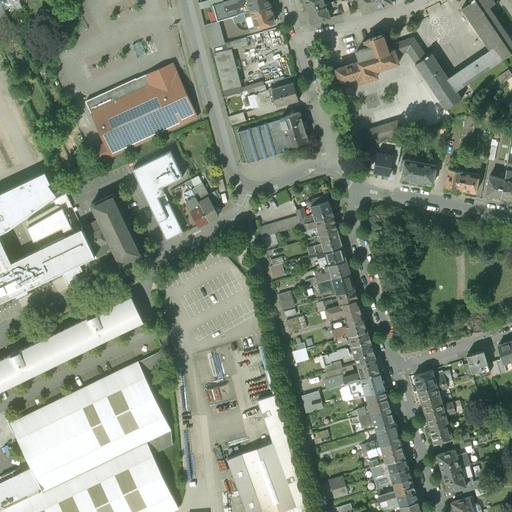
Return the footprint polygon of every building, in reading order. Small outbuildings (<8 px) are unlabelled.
[(12,0),(16,9),(21,6),(18,0),(12,0)] [(267,0),(224,0),(222,1),(213,4),(217,20),(232,16),(242,13),(269,5),(267,0)] [(305,0),(307,8),(326,3),(324,0),(305,0)] [(343,0),(336,0),(326,3),(327,7),(333,5),(333,6),(339,4),(341,10),(346,9),(343,0)] [(359,0),(364,12),(378,8),(374,0),(359,0)] [(471,0),(472,1),(463,7),(491,49),(490,50),(498,62),(511,52),(511,42),(489,8),(496,3),(493,0),(471,0)] [(326,3),(307,8),(311,22),(330,17),(327,7),(326,3)] [(269,5),(242,13),(244,17),(251,15),(255,27),(274,21),(269,5)] [(242,13),(232,16),(234,22),(244,19),(244,17),(242,13)] [(14,30),(6,14),(0,17),(8,33),(14,30)] [(217,20),(204,24),(210,47),(224,43),(217,20)] [(384,34),(365,40),(367,47),(357,50),(360,60),(336,68),(338,75),(341,82),(358,76),(360,82),(378,76),(376,70),(399,62),(395,49),(390,51),(384,34)] [(452,82),(432,51),(428,54),(427,52),(424,54),(412,37),(407,39),(420,59),(414,63),(444,109),(462,97),(456,89),(452,82)] [(231,48),(213,52),(218,71),(236,66),(231,48)] [(148,84),(146,85),(142,77),(113,90),(117,98),(91,110),(107,146),(96,150),(100,160),(197,116),(173,63),(145,76),(148,84)] [(480,64),(452,82),(456,89),(484,70),(480,64)] [(236,66),(218,71),(223,90),(241,85),(236,66)] [(511,73),(509,69),(498,76),(503,83),(511,76),(511,73)] [(293,82),(254,93),(258,106),(276,101),(277,105),(299,99),(293,82)] [(285,116),(237,131),(246,162),(284,151),(283,147),(307,140),(303,126),(299,111),(285,115),(285,116)] [(245,113),(229,118),(232,127),(247,123),(245,113)] [(393,121),(360,127),(363,140),(395,134),(393,121)] [(422,129),(412,132),(413,138),(424,135),(422,129)] [(395,145),(393,155),(392,162),(398,164),(401,146),(395,145)] [(498,146),(491,145),(488,158),(495,160),(498,146)] [(169,150),(135,165),(169,238),(185,230),(166,189),(162,191),(159,184),(180,174),(169,150)] [(377,154),(371,153),(368,169),(373,170),(373,172),(390,175),(392,162),(393,155),(377,152),(377,154)] [(511,155),(509,154),(504,178),(501,197),(511,198),(511,155)] [(421,162),(405,159),(402,175),(418,178),(421,162)] [(435,165),(421,162),(418,178),(433,181),(435,168),(434,168),(435,165)] [(463,171),(448,168),(445,186),(460,189),(463,171)] [(0,231),(14,225),(57,193),(45,169),(0,190),(0,231)] [(479,174),(463,171),(460,189),(476,192),(479,174)] [(504,178),(489,176),(486,194),(501,197),(504,178)] [(192,179),(185,183),(189,190),(192,189),(195,187),(192,179)] [(223,179),(217,180),(220,192),(226,190),(223,179)] [(209,194),(202,183),(195,187),(192,189),(196,196),(209,219),(219,214),(213,203),(219,199),(214,191),(209,194)] [(196,196),(192,189),(189,190),(184,193),(184,198),(199,225),(209,219),(196,196)] [(286,189),(277,193),(281,203),(291,199),(286,189)] [(56,205),(28,221),(30,225),(27,227),(34,241),(37,239),(40,247),(74,231),(70,223),(73,222),(67,209),(73,206),(66,192),(53,200),(56,205)] [(128,221),(114,192),(92,203),(99,219),(82,227),(97,257),(108,252),(107,250),(113,247),(121,264),(143,254),(130,226),(130,225),(128,221)] [(323,196),(307,200),(309,208),(312,208),(313,212),(311,214),(305,216),(299,218),(301,224),(333,215),(329,200),(325,201),(323,196)] [(303,207),(296,210),(298,215),(299,218),(305,216),(303,207)] [(298,215),(259,226),(261,236),(301,224),(299,218),(298,215)] [(301,224),(302,230),(317,226),(320,234),(337,229),(333,215),(301,224)] [(40,247),(0,265),(0,303),(68,270),(97,257),(82,227),(74,231),(40,247)] [(320,234),(318,235),(319,241),(321,240),(322,244),(308,248),(310,254),(342,244),(337,229),(320,234)] [(342,244),(310,254),(311,258),(318,256),(321,266),(319,267),(319,268),(329,265),(346,260),(342,244)] [(346,260),(329,265),(331,272),(323,275),(322,272),(319,273),(318,270),(315,271),(317,277),(319,282),(350,272),(346,260)] [(284,267),(275,270),(276,275),(286,272),(284,267)] [(319,282),(317,282),(320,292),(331,289),(332,295),(337,294),(355,288),(350,272),(319,282)] [(355,288),(337,294),(338,299),(332,301),(333,306),(358,299),(355,288)] [(290,290),(278,293),(282,307),(294,303),(290,290)] [(89,316),(0,358),(0,388),(142,320),(131,296),(89,316)] [(333,306),(326,308),(328,318),(343,314),(345,319),(362,314),(358,299),(333,306)] [(331,300),(324,302),(326,308),(333,306),(332,301),(331,300)] [(362,314),(345,319),(346,325),(349,335),(367,330),(362,314)] [(304,315),(286,320),(290,332),(307,326),(304,315)] [(346,325),(332,329),(335,339),(340,337),(349,335),(346,325)] [(367,330),(349,335),(352,345),(370,340),(367,330)] [(349,335),(340,337),(341,341),(333,343),(335,350),(352,345),(349,335)] [(370,340),(352,345),(353,349),(357,363),(375,358),(370,340)] [(305,341),(295,344),(297,350),(306,347),(305,341)] [(511,341),(498,345),(502,359),(503,364),(504,364),(504,366),(507,365),(506,364),(510,362),(511,361),(511,341)] [(335,350),(323,354),(328,371),(338,368),(335,360),(332,361),(331,359),(350,353),(349,350),(353,349),(352,345),(335,350)] [(260,348),(237,354),(247,391),(270,385),(260,348)] [(484,349),(467,355),(472,372),(479,370),(480,374),(490,371),(488,363),(484,349)] [(162,350),(11,421),(32,466),(18,472),(16,467),(0,475),(3,480),(0,481),(0,511),(168,511),(179,507),(153,453),(173,444),(171,429),(144,371),(164,362),(162,350)] [(360,371),(342,377),(344,382),(348,381),(379,372),(375,358),(357,363),(360,371)] [(502,359),(497,361),(500,373),(506,372),(504,366),(504,364),(503,364),(502,359)] [(497,361),(488,363),(490,371),(492,376),(500,373),(497,361)] [(328,371),(322,373),(323,379),(346,373),(344,366),(338,368),(328,371)] [(431,369),(414,374),(418,389),(445,382),(443,376),(434,379),(431,369)] [(448,370),(442,372),(443,376),(445,382),(451,380),(448,370)] [(379,372),(348,381),(350,387),(358,385),(358,384),(360,383),(360,384),(361,385),(362,384),(365,394),(384,389),(379,372)] [(445,382),(418,389),(422,402),(439,397),(437,390),(446,387),(445,382)] [(384,389),(365,394),(369,404),(367,405),(366,405),(367,407),(365,408),(364,406),(357,408),(359,415),(389,406),(386,396),(388,394),(386,391),(385,390),(384,389)] [(302,397),(306,411),(322,406),(318,392),(302,397)] [(308,511),(305,498),(277,393),(258,399),(296,505),(276,511),(308,511)] [(439,397),(422,402),(426,415),(452,407),(450,401),(441,404),(439,397)] [(389,406),(359,415),(360,421),(368,419),(368,417),(370,417),(370,418),(371,419),(373,418),(376,428),(394,422),(389,406)] [(452,407),(426,415),(429,427),(447,422),(445,415),(454,412),(452,407)] [(394,422),(376,428),(378,438),(377,438),(376,439),(377,441),(374,442),(374,440),(365,443),(367,449),(399,439),(397,429),(398,428),(397,424),(395,424),(394,422)] [(447,422),(429,427),(434,444),(452,439),(447,422)] [(327,428),(316,431),(318,437),(329,434),(327,428)] [(468,432),(454,437),(456,442),(457,442),(470,438),(468,432)] [(470,438),(457,442),(459,448),(472,444),(470,438)] [(399,439),(367,449),(369,455),(378,453),(377,451),(380,450),(380,452),(381,453),(383,452),(386,462),(387,462),(405,456),(399,439)] [(455,449),(437,454),(443,472),(470,464),(466,452),(457,455),(455,449)] [(405,456),(387,462),(390,472),(408,467),(405,456)] [(377,464),(371,466),(374,477),(380,475),(377,464)] [(470,464),(443,472),(448,490),(462,486),(465,485),(465,483),(473,480),(471,475),(473,475),(470,464)] [(380,475),(374,477),(377,487),(382,486),(393,483),(411,477),(408,467),(390,472),(380,475)] [(343,477),(329,481),(331,489),(332,489),(345,485),(343,477)] [(411,477),(393,483),(395,489),(397,495),(415,490),(411,477)] [(473,480),(465,483),(465,485),(462,486),(464,492),(482,486),(480,478),(473,480)] [(345,485),(332,489),(334,497),(348,493),(345,485)] [(395,489),(384,493),(382,486),(377,487),(376,488),(380,500),(397,495),(395,489)] [(397,495),(380,500),(381,506),(399,501),(400,506),(418,500),(415,490),(397,495)] [(468,497),(452,502),(454,511),(472,511),(473,511),(472,507),(468,497)] [(421,511),(418,500),(400,506),(402,511),(421,511)] [(350,502),(337,506),(338,511),(352,508),(350,502)]
